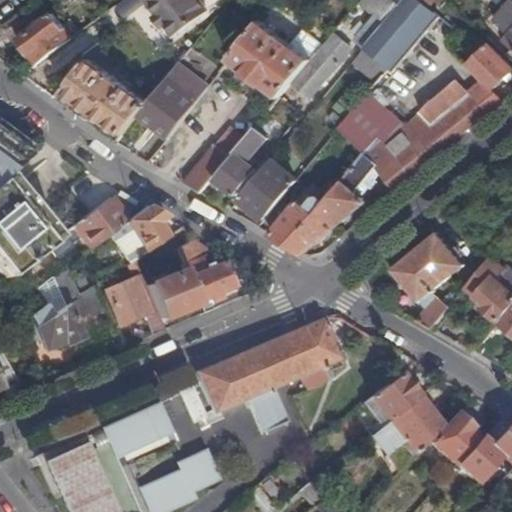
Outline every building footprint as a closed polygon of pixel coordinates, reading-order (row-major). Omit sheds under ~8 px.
[(198,0),(145,0),(156,14),(163,23),(173,37),(207,11),(198,0)] [(354,40),(364,47),(400,3),(396,0),(363,0),(377,12),(354,40)] [(434,11),(424,3),(421,0),(401,0),(400,3),(364,47),(388,66),(400,52),(434,11)] [(511,0),(496,19),(511,33),(511,0)] [(16,41),(34,66),(70,39),(52,14),(16,41)] [(159,26),(163,23),(156,14),(152,17),(159,26)] [(279,97),(280,96),(311,58),(287,40),(289,36),(282,31),(279,35),(259,21),(228,60),(279,97)] [(351,49),(333,33),(319,49),(321,51),(294,83),(310,97),(351,49)] [(485,81),(493,88),(511,70),(511,65),(491,46),(470,67),(485,81)] [(364,47),(353,60),(378,79),(388,66),(364,47)] [(137,115),(168,137),(194,104),(182,95),(190,84),(178,74),(185,66),(186,67),(195,56),(188,51),(157,90),(148,102),(137,115)] [(122,134),(137,115),(148,102),(88,58),(65,90),(64,92),(95,115),(122,134)] [(315,215),(332,230),(347,217),(363,204),(363,200),(359,197),(354,192),(375,166),(380,171),(397,189),(409,179),(458,138),(490,111),(472,92),(466,97),(455,83),(452,83),(429,101),(419,91),(407,98),(405,96),(394,110),(396,112),(388,122),(378,113),(383,107),(367,92),(339,127),(354,142),(365,152),(325,203),(315,215)] [(472,92),(490,111),(501,101),(483,83),(472,92)] [(49,95),(53,98),(61,87),(57,84),(51,92),(49,95)] [(53,98),(58,101),(64,92),(65,90),(61,87),(53,98)] [(217,179),(235,195),(256,170),(247,162),(267,138),(254,127),(246,137),(230,156),(233,159),(217,179)] [(332,167),(354,142),(339,127),(317,154),(332,167)] [(185,183),(200,192),(230,156),(246,137),(237,130),(230,133),(220,147),(217,145),(191,175),(185,183)] [(0,177),(4,174),(27,155),(0,134),(0,177)] [(239,198),(264,219),(296,180),(271,160),(239,198)] [(354,192),(359,197),(380,171),(375,166),(354,192)] [(56,237),(4,174),(0,177),(0,275),(2,278),(56,237)] [(271,233),(304,253),(313,246),(332,230),(315,215),(325,203),(316,195),(306,207),(298,200),(271,233)] [(125,222),(109,198),(70,227),(75,235),(79,232),(90,248),(108,234),(125,222)] [(165,218),(145,206),(125,222),(108,234),(113,242),(127,264),(132,260),(167,237),(157,223),(165,218)] [(407,313),(434,329),(462,294),(456,289),(444,300),(434,291),(465,266),(438,233),(393,270),(420,302),(407,313)] [(212,253),(191,237),(173,248),(181,265),(182,265),(184,269),(198,303),(234,288),(223,262),(212,267),(210,263),(205,265),(202,257),(212,253)] [(500,321),(511,306),(511,291),(497,280),(506,269),(492,258),(486,265),(467,288),(485,304),(483,307),(500,321)] [(81,298),(80,294),(79,295),(65,266),(52,276),(63,304),(66,303),(67,305),(81,298)] [(184,269),(144,287),(154,312),(158,319),(198,303),(184,269)] [(119,327),(142,317),(149,314),(133,279),(104,291),(119,327)] [(81,337),(67,305),(51,315),(45,306),(29,317),(39,341),(43,351),(62,343),(63,345),(81,337)] [(474,352),(493,363),(511,339),(511,306),(500,321),(474,352)] [(151,336),(163,331),(158,319),(154,312),(149,314),(142,317),(151,336)] [(39,341),(29,317),(24,320),(20,324),(19,326),(18,330),(18,332),(19,335),(20,337),(22,340),(24,341),(26,342),(28,343),(31,344),(34,344),(39,341)] [(340,359),(322,318),(242,352),(192,373),(193,375),(210,414),(245,400),(260,433),(285,421),(271,389),(293,379),(299,393),(327,381),(321,367),(340,359)] [(0,387),(6,398),(21,391),(6,365),(0,367),(0,387)] [(417,397),(399,374),(361,404),(379,427),(417,397)] [(192,425),(204,419),(191,387),(178,393),(192,425)] [(428,410),(417,397),(379,427),(370,434),(398,472),(439,426),(428,411),(428,410)] [(117,457),(171,433),(159,405),(104,429),(117,457)] [(455,466),(477,441),(467,433),(470,429),(454,415),(429,443),(455,466)] [(511,420),(489,447),(487,449),(495,456),(510,469),(511,465),(511,420)] [(489,447),(479,438),(477,441),(455,466),(476,484),(495,462),(492,459),(495,456),(487,449),(489,447)] [(116,511),(87,444),(45,462),(66,511),(116,511)] [(149,511),(168,511),(194,501),(191,493),(219,481),(207,452),(179,465),(182,473),(140,492),(149,511)] [(511,465),(510,469),(487,496),(492,501),(510,479),(511,480),(511,465)] [(330,491),(317,476),(307,483),(316,494),(321,500),(322,499),(330,491)] [(269,478),(259,486),(268,497),(278,489),(269,478)] [(316,494),(307,483),(299,490),(308,501),(316,494)] [(334,511),(322,499),(321,500),(312,507),(317,511),(334,511)]
